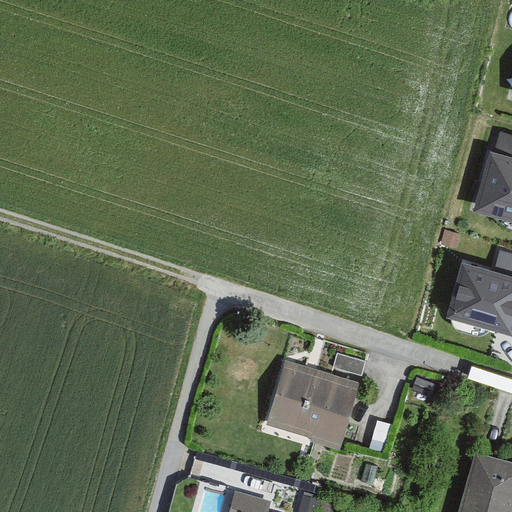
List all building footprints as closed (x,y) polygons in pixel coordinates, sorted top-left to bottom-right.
[(490,153),(473,214),(511,224),(511,135),(500,132),(494,154),(490,153)] [(461,234),(445,230),(440,245),(456,250),(461,234)] [(511,254),(500,251),(493,274),(511,279),(511,254)] [(511,337),(511,279),(493,274),(461,266),(446,320),(511,337)] [(360,379),(287,361),(272,421),(345,439),(360,379)] [(511,511),(511,463),(476,454),(460,511),(511,511)] [(229,511),(269,511),(272,501),(235,491),(229,511)]
